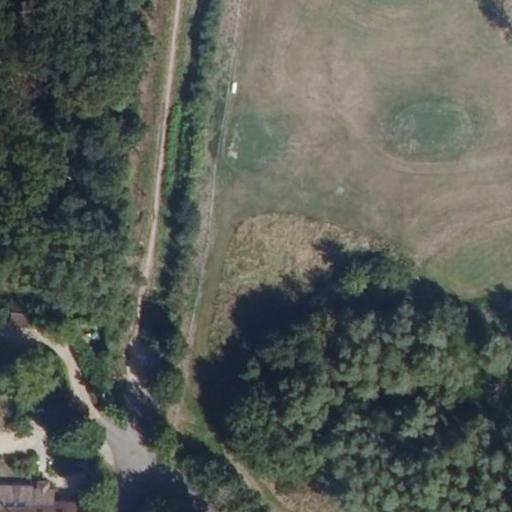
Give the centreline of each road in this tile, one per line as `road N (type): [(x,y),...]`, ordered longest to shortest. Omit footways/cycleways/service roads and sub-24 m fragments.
road 1 (track): [(135,352),(174,0)]
road 2 (residential): [(117,485),(135,352)]
